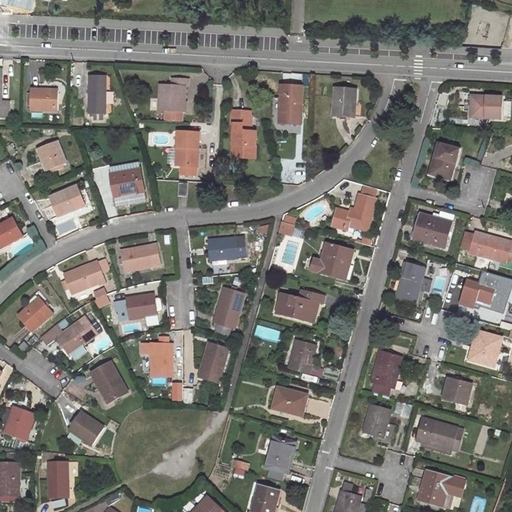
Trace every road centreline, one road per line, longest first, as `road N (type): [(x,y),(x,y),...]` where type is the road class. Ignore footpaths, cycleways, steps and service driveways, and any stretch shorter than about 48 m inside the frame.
road 1 (tertiary): [(0,43),(395,65)]
road 2 (residential): [(395,65),(372,136),(321,184),(256,213),(180,220)]
road 3 (residential): [(368,323),(332,461)]
road 4 (residential): [(403,189),(368,323)]
road 5 (residential): [(180,220),(119,227),(56,256)]
road 6 (residential): [(433,67),(403,189)]
